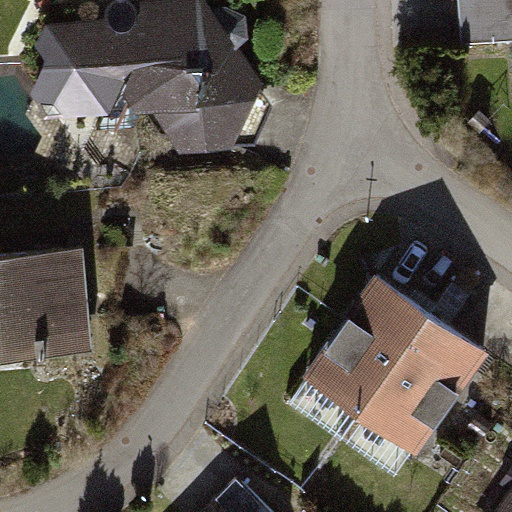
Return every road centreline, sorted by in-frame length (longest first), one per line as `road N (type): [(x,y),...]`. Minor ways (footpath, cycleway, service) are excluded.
road 1 (residential): [(355,121),(156,424),(96,483),(42,511)]
road 2 (residential): [(355,121),(511,241)]
road 3 (residential): [(351,0),(355,121)]
